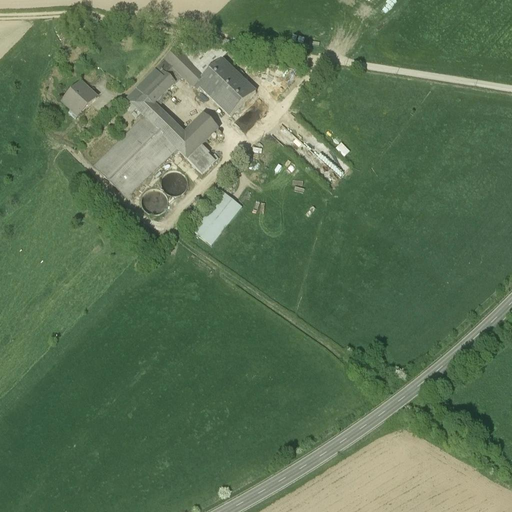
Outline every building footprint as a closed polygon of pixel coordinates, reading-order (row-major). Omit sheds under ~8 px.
[(390,17),(395,7),(389,4),(384,13),(390,17)] [(205,87),(235,117),(255,97),(220,62),(206,76),(181,51),(161,71),(176,86),(188,75),(202,90),(205,87)] [(176,86),(161,71),(139,93),(154,108),(176,86)] [(58,104),(75,121),(95,101),(79,84),(58,104)] [(182,136),(154,108),(139,93),(127,104),(147,124),(98,172),(126,200),(174,152),(199,177),(211,165),(196,151),(215,133),(200,118),(182,136)] [(343,157),(348,152),(339,143),(334,148),(343,157)] [(99,193),(92,198),(115,222),(121,216),(99,193)] [(210,249),(241,210),(222,196),(192,235),(210,249)]
